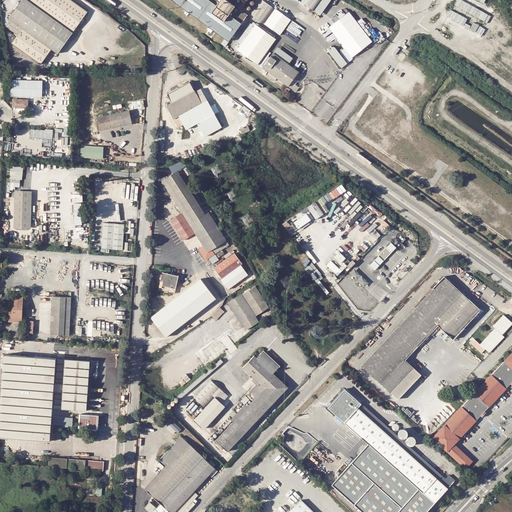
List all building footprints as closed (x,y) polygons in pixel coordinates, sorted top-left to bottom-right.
[(6,26),(18,35),(12,43),(41,64),(52,49),(58,53),(73,32),(88,11),(72,0),(21,0),(9,18),(11,19),(6,26)] [(172,0),(202,22),(229,41),(248,15),(227,0),(172,0)] [(313,12),(322,0),(301,0),(300,2),(313,12)] [(276,33),(287,18),(274,8),(263,23),(276,33)] [(340,66),(373,42),(350,10),(328,26),(330,28),(324,32),(328,38),(334,33),(342,44),(336,48),(334,45),(328,50),(340,66)] [(276,39),(255,24),(236,50),(258,65),(276,39)] [(295,84),(302,74),(273,53),(262,68),(295,92),(299,87),(298,86),(295,84)] [(13,68),(26,68),(26,55),(13,55),(13,68)] [(10,79),(10,96),(42,96),(42,79),(10,79)] [(167,94),(172,103),(169,104),(167,105),(174,119),(175,118),(179,116),(202,103),(195,92),(189,81),(167,94)] [(184,124),(187,129),(198,123),(202,130),(205,136),(222,127),(214,114),(201,89),(195,92),(202,103),(179,116),(181,119),(184,124)] [(28,99),(12,99),(12,108),(28,108),(28,99)] [(129,110),(98,117),(101,130),(132,123),(129,110)] [(202,130),(198,123),(187,129),(191,136),(202,130)] [(248,125),(238,130),(240,134),(250,130),(248,125)] [(30,129),(30,138),(53,137),(53,128),(30,129)] [(104,147),(82,145),(81,158),(103,159),(104,147)] [(180,153),(182,159),(196,152),(194,147),(182,152),(180,153)] [(181,159),(179,155),(170,159),(172,163),(181,159)] [(10,163),(10,179),(12,179),(12,186),(20,186),(20,179),(23,179),(23,163),(10,163)] [(203,246),(199,248),(206,259),(229,244),(221,231),(214,221),(217,219),(213,212),(210,214),(186,177),(191,174),(185,166),(162,180),(190,224),(189,225),(181,213),(171,220),(184,241),(194,234),(190,227),(191,226),(203,246)] [(16,190),(14,227),(31,228),(33,191),(16,190)] [(315,200),(306,206),(315,218),(323,212),(315,200)] [(74,224),(82,223),(81,203),(73,204),(74,224)] [(301,213),(289,221),(293,228),(305,219),(301,213)] [(123,249),(124,224),(107,222),(103,222),(102,248),(123,249)] [(389,242),(385,247),(390,252),(395,247),(389,242)] [(196,274),(202,276),(238,250),(233,247),(196,274)] [(385,247),(377,255),(377,256),(382,261),(390,252),(385,247)] [(347,265),(344,262),(347,258),(339,251),(326,263),(337,275),(347,265)] [(242,264),(234,253),(214,268),(222,279),(242,264)] [(373,270),(382,261),(377,256),(368,265),(373,270)] [(368,282),(353,268),(348,273),(363,288),(368,282)] [(162,285),(176,288),(179,275),(163,272),(161,279),(164,280),(162,285)] [(405,359),(426,336),(424,333),(436,321),(438,323),(453,337),(479,309),(445,277),(416,307),(418,310),(383,347),(380,345),(362,365),(397,399),(421,375),(405,359)] [(189,280),(178,287),(181,291),(192,283),(189,280)] [(193,285),(188,289),(191,295),(197,291),(193,285)] [(214,285),(209,288),(217,300),(221,297),(218,292),(216,289),(214,285)] [(219,303),(217,300),(209,288),(207,286),(169,311),(180,328),(219,303)] [(256,286),(229,303),(247,331),(259,322),(256,316),(270,307),(256,286)] [(10,305),(9,321),(22,321),(23,296),(14,296),(13,305),(10,305)] [(52,309),(65,310),(64,335),(69,335),(72,297),(53,296),(52,309)] [(220,307),(212,316),(216,320),(225,312),(220,307)] [(383,347),(418,310),(416,307),(380,345),(383,347)] [(50,334),(64,335),(65,310),(52,309),(50,334)] [(502,334),(511,323),(511,321),(504,314),(493,326),(495,327),(497,329),(494,331),(493,330),(480,344),(474,338),(470,343),(481,353),(486,349),(490,352),(505,336),(502,334)] [(436,321),(424,333),(426,336),(438,323),(436,321)] [(279,327),(286,335),(288,333),(282,325),(279,327)] [(273,373),(280,367),(263,351),(257,357),(254,355),(244,367),(255,377),(260,382),(258,385),(257,384),(250,391),(256,397),(248,406),(234,420),(216,439),(228,451),(288,387),(273,373)] [(511,352),(432,436),(466,468),(473,461),(454,443),(481,415),(485,410),(511,383),(511,381),(511,352)] [(54,391),(54,383),(56,358),(3,354),(0,402),(0,436),(50,440),(54,391)] [(56,383),(64,384),(65,359),(58,358),(56,383)] [(64,384),(63,392),(62,404),(62,408),(87,410),(90,360),(65,358),(65,359),(64,384)] [(205,406),(215,396),(218,399),(225,392),(211,380),(195,397),(205,406)] [(54,391),(55,391),(63,392),(64,384),(56,383),(54,383),(54,391)] [(345,388),(327,408),(368,444),(435,502),(455,480),(449,474),(445,478),(434,468),(437,465),(433,461),(430,464),(345,388)] [(62,404),(63,392),(55,391),(55,404),(62,404)] [(218,399),(215,396),(205,406),(203,408),(194,418),(194,419),(205,429),(226,406),(218,399)] [(244,404),(245,405),(246,404),(250,399),(246,396),(241,401),(244,404)] [(246,404),(245,405),(244,404),(231,418),(234,420),(248,406),(246,404)] [(81,414),(80,427),(97,429),(98,415),(81,414)] [(73,417),(54,416),(54,424),(72,425),(73,417)] [(175,434),(181,427),(170,417),(166,421),(170,424),(167,427),(175,434)] [(408,436),(408,434),(408,433),(408,431),(407,430),(405,430),(404,429),(403,429),(401,430),(400,431),(399,432),(399,434),(400,435),(400,437),(402,438),(403,438),(404,438),(406,438),(407,437),(408,436)] [(144,488),(147,491),(191,445),(182,436),(160,460),(166,465),(144,488)] [(415,442),(416,441),(416,439),(415,438),(414,437),(413,436),(411,436),(410,436),(409,437),(408,438),(407,439),(407,440),(407,442),(408,443),(409,444),(410,445),(412,445),(413,444),(414,443),(415,442)] [(426,511),(435,502),(368,444),(352,462),(407,511),(426,511)] [(156,508),(152,511),(174,511),(194,491),(210,474),(215,468),(216,468),(191,445),(147,491),(160,504),(156,508)] [(323,452),(316,446),(309,455),(315,461),(323,452)] [(103,470),(104,461),(101,460),(100,460),(90,460),(50,456),(49,456),(49,466),(103,470)] [(407,511),(352,462),(331,485),(361,511),(407,511)] [(182,511),(199,495),(194,491),(174,511),(182,511)] [(242,495),(234,503),(241,509),(248,501),(242,495)] [(314,511),(301,500),(289,511),(314,511)] [(149,511),(152,511),(156,508),(149,502),(145,508),(149,511)]
